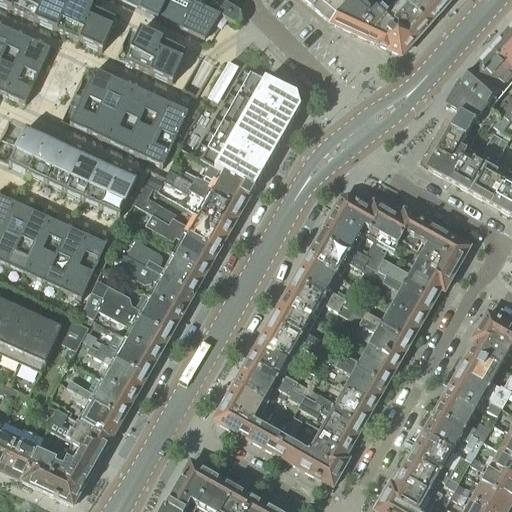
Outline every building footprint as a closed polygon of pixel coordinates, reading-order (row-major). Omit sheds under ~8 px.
[(0,0),(0,166),(116,220),(119,222),(130,197),(133,199),(140,185),(136,183),(145,164),(162,172),(187,117),(195,101),(194,100),(188,97),(181,93),(199,61),(189,56),(112,21),(98,14),(66,0),(0,0)] [(138,13),(154,21),(163,0),(115,0),(114,2),(117,3),(118,2),(138,12),(138,13)] [(163,0),(154,21),(157,22),(158,21),(180,32),(180,33),(204,45),(220,20),(192,7),(188,16),(165,5),(167,0),(163,0)] [(206,0),(203,6),(201,9),(202,9),(205,5),(211,9),(216,0),(206,0)] [(297,0),(312,12),(323,0),(297,0)] [(323,0),(312,12),(329,27),(348,6),(341,0),(323,0)] [(329,27),(352,37),(371,17),(360,7),(363,4),(365,6),(370,0),(353,0),(348,6),(329,27)] [(382,0),(391,7),(392,7),(396,11),(401,5),(396,2),(397,1),(395,0),(382,0)] [(406,0),(409,2),(403,8),(427,30),(443,11),(430,0),(406,0)] [(430,0),(443,11),(453,0),(430,0)] [(217,18),(227,24),(237,30),(240,25),(240,16),(224,6),(217,18)] [(377,10),(373,13),(411,47),(427,30),(403,8),(391,22),(377,10)] [(373,13),(371,17),(352,37),(400,60),(411,47),(373,13)] [(511,30),(502,42),(511,50),(511,30)] [(511,50),(502,42),(488,58),(511,77),(511,50)] [(511,77),(488,58),(459,89),(486,112),(511,80),(511,77)] [(222,102),(236,67),(226,63),(212,98),(222,102)] [(195,101),(214,68),(213,67),(194,100),(195,101)] [(213,173),(222,179),(252,195),(259,182),(299,113),(295,99),(291,97),(249,77),(237,97),(199,165),(213,173)] [(445,112),(458,119),(479,131),(487,136),(491,130),(497,121),(486,112),(459,89),(455,94),(445,112)] [(497,121),(491,130),(501,136),(508,126),(501,118),(500,117),(497,121)] [(427,174),(448,186),(465,157),(459,153),(467,138),(474,141),(479,131),(458,119),(427,174)] [(469,197),(490,209),(507,180),(493,172),(510,142),(505,139),(501,144),(469,197)] [(448,186),(469,197),(501,144),(494,140),(480,165),(465,157),(448,186)] [(207,205),(199,220),(229,236),(241,215),(183,183),(168,176),(164,184),(163,187),(187,199),(189,195),(207,205)] [(186,177),(183,183),(241,215),(252,195),(222,179),(214,193),(186,177)] [(148,178),(143,189),(153,193),(157,195),(162,185),(148,178)] [(490,209),(510,221),(511,218),(511,183),(511,182),(507,180),(490,209)] [(153,193),(143,189),(134,209),(140,212),(144,202),(147,204),(153,193)] [(0,233),(13,207),(0,201),(0,233)] [(149,216),(146,220),(150,221),(217,257),(229,236),(199,220),(191,234),(173,224),(175,219),(147,204),(144,202),(140,212),(149,216)] [(377,238),(373,245),(380,249),(396,220),(373,207),(369,214),(346,202),(340,204),(340,203),(330,221),(360,237),(364,230),(377,238)] [(0,233),(0,267),(5,270),(31,215),(13,207),(0,233)] [(5,270),(23,278),(49,224),(31,215),(5,270)] [(399,222),(396,220),(380,249),(387,253),(386,254),(392,257),(395,253),(399,245),(412,220),(403,215),(399,222)] [(468,252),(412,220),(399,245),(406,249),(418,255),(422,248),(425,250),(459,269),(468,252)] [(172,247),(175,242),(184,247),(175,261),(205,278),(217,257),(150,221),(144,232),(172,247)] [(330,221),(317,243),(363,270),(368,262),(360,258),(351,252),(360,237),(330,221)] [(23,278),(41,287),(67,232),(49,224),(23,278)] [(41,287),(60,295),(85,240),(67,232),(41,287)] [(85,240),(60,295),(80,304),(106,250),(85,240)] [(317,243),(304,265),(334,282),(343,266),(363,277),(355,293),(362,297),(371,282),(374,276),(363,270),(317,243)] [(380,249),(373,245),(367,256),(366,256),(362,254),(360,258),(368,262),(363,270),(374,276),(380,265),(380,266),(380,265),(386,255),(386,254),(387,253),(380,249)] [(134,246),(126,261),(144,271),(194,297),(205,278),(175,261),(167,276),(159,271),(161,267),(161,265),(161,264),(161,263),(160,261),(160,260),(159,259),(134,246)] [(425,250),(414,271),(447,290),(459,269),(425,250)] [(151,288),(153,285),(160,288),(152,302),(182,319),(194,297),(144,271),(126,261),(124,260),(116,275),(144,290),(151,288)] [(304,265),(293,285),(351,317),(355,310),(362,297),(355,293),(349,303),(338,296),(336,300),(327,294),(334,282),(304,265)] [(380,265),(374,276),(432,309),(440,294),(443,296),(447,290),(414,271),(406,285),(390,276),(392,271),(380,265),(380,266),(380,265)] [(399,297),(390,312),(420,329),(432,309),(374,276),(371,282),(399,297)] [(293,285),(281,306),(311,322),(320,308),(347,323),(351,317),(293,285)] [(101,303),(102,304),(169,341),(182,319),(152,302),(151,303),(142,298),(135,313),(131,311),(132,309),(129,302),(108,291),(101,303)] [(96,314),(125,330),(127,325),(131,327),(128,332),(133,335),(128,343),(158,360),(169,341),(102,304),(96,314)] [(0,306),(0,358),(0,359),(21,314),(1,305),(0,306)] [(281,306),(269,327),(327,359),(331,352),(303,336),(311,322),(281,306)] [(355,310),(351,317),(408,350),(420,329),(390,312),(382,326),(355,310)] [(0,359),(20,368),(40,323),(21,314),(0,359)] [(408,350),(351,317),(347,323),(375,339),(366,354),(396,370),(408,350)] [(511,332),(486,318),(478,333),(511,352),(511,332)] [(40,323),(20,368),(40,377),(61,332),(40,323)] [(56,345),(65,350),(77,328),(67,323),(56,345)] [(269,327),(257,347),(287,364),(296,350),(324,365),(327,359),(269,327)] [(77,328),(65,350),(75,356),(76,353),(80,345),(87,332),(77,328)] [(474,347),(469,355),(499,372),(506,358),(511,361),(511,352),(478,333),(471,345),(474,347)] [(329,342),(334,346),(339,337),(334,334),(329,342)] [(95,346),(92,352),(145,383),(158,360),(128,343),(119,359),(95,346)] [(257,347),(245,368),(293,395),(293,393),(296,388),(279,378),(287,364),(257,347)] [(111,373),(105,385),(135,401),(145,383),(92,352),(90,351),(86,358),(111,373)] [(331,352),(327,359),(384,391),(396,370),(366,354),(358,367),(331,352)] [(457,376),(507,403),(511,395),(511,393),(511,379),(503,393),(500,391),(499,392),(490,387),(499,372),(469,355),(457,376)] [(384,391),(327,359),(324,365),(351,381),(343,395),(373,412),(384,391)] [(310,376),(315,379),(320,370),(315,367),(310,376)] [(245,368),(233,389),(264,406),(272,391),(289,401),(293,395),(245,368)] [(501,414),(507,403),(457,376),(446,397),(475,413),(482,400),(491,405),(490,407),(501,414)] [(66,392),(73,396),(122,423),(135,401),(105,385),(103,388),(94,383),(87,396),(70,385),(66,392)] [(0,387),(0,397),(14,404),(18,396),(0,387)] [(307,394),(296,388),(293,393),(293,395),(304,401),(306,397),(307,394)] [(233,389),(222,409),(261,432),(265,425),(256,420),(264,406),(233,389)] [(306,397),(304,401),(361,433),(373,412),(343,395),(334,410),(307,394),(306,397)] [(304,401),(293,395),(289,401),(288,403),(299,410),(300,407),(304,401)] [(88,414),(80,428),(110,445),(122,423),(73,396),(69,403),(88,414)] [(466,429),(475,413),(446,397),(433,419),(482,446),(485,442),(494,426),(488,423),(483,431),(478,428),(475,434),(466,429)] [(327,422),(319,437),(349,453),(361,433),(304,401),(300,407),(299,410),(297,413),(316,423),(319,418),(327,422)] [(218,427),(272,458),(281,442),(269,435),(273,429),(266,424),(265,425),(261,432),(222,409),(216,420),(216,421),(218,427)] [(62,417),(69,421),(72,417),(65,413),(62,417)] [(45,435),(58,441),(99,463),(110,445),(80,428),(76,425),(71,434),(68,434),(60,431),(66,420),(56,414),(45,435)] [(278,421),(281,423),(279,428),(286,432),(292,422),(281,416),(278,421)] [(477,454),(482,446),(433,419),(422,439),(451,456),(459,442),(472,449),(471,451),(477,454)] [(287,432),(295,437),(301,426),(293,422),(287,432)] [(0,477),(3,479),(18,446),(22,436),(3,427),(0,433),(0,477)] [(507,431),(503,437),(511,441),(511,431),(511,433),(507,431)] [(36,455),(39,447),(42,442),(23,433),(22,436),(18,446),(3,479),(22,487),(36,455)] [(300,439),(298,443),(302,445),(298,452),(341,476),(348,464),(344,462),(349,453),(319,437),(311,451),(305,448),(308,444),(300,439)] [(504,447),(499,456),(511,463),(511,441),(503,437),(499,444),(504,447)] [(443,471),(451,456),(422,439),(410,460),(458,487),(462,481),(452,476),(443,471)] [(99,463),(58,441),(52,453),(67,460),(62,471),(54,467),(41,496),(72,511),(99,463)] [(281,442),(272,458),(332,492),(341,476),(298,452),(302,445),(298,443),(294,449),(281,442)] [(485,442),(482,446),(493,452),(495,448),(485,442)] [(470,450),(463,463),(470,467),(473,463),(477,454),(471,451),(470,450)] [(22,487),(41,496),(54,467),(55,464),(36,455),(22,487)] [(493,466),(488,463),(484,469),(496,476),(494,479),(503,484),(505,481),(511,484),(511,463),(499,456),(493,466)] [(457,490),(458,487),(410,460),(398,481),(427,498),(435,484),(453,494),(456,489),(457,490)] [(453,475),(452,476),(462,481),(470,467),(463,463),(460,462),(453,475)] [(485,479),(480,489),(511,507),(511,506),(511,484),(505,481),(503,484),(494,479),(496,476),(484,469),(473,463),(470,467),(469,470),(485,479)] [(188,470),(163,511),(195,511),(197,510),(213,480),(193,468),(193,469),(188,470)] [(223,511),(234,492),(213,480),(197,510),(199,511),(223,511)] [(430,511),(436,503),(427,498),(398,481),(393,490),(389,488),(381,502),(401,511),(430,511)] [(470,496),(466,502),(477,509),(474,511),(509,511),(511,507),(480,489),(474,498),(470,496)] [(455,496),(460,499),(461,500),(465,494),(458,490),(455,496)] [(249,511),(254,503),(234,492),(223,511),(249,511)] [(431,500),(439,504),(442,499),(433,495),(431,500)] [(455,496),(454,496),(450,502),(456,506),(456,505),(460,499),(455,496)] [(466,511),(474,511),(477,509),(466,502),(461,500),(460,499),(456,505),(456,506),(466,511)] [(401,511),(381,502),(375,511),(401,511)] [(270,511),(254,503),(249,511),(270,511)]
